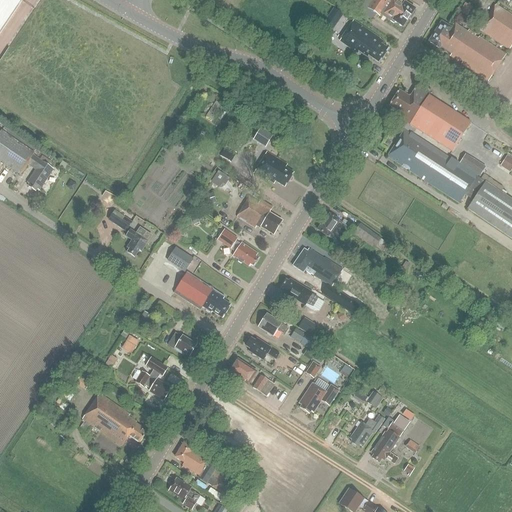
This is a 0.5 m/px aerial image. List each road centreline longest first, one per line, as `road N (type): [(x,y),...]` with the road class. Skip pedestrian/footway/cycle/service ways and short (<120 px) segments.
road 1 (unclassified): [(228,340),(0,190)]
road 2 (secondary): [(128,12),(199,50),(258,65),(359,128)]
road 3 (secondary): [(228,340),(359,128)]
road 4 (track): [(204,379),(408,511)]
road 5 (secondary): [(139,486),(228,340)]
road 6 (secondary): [(359,128),(434,0)]
